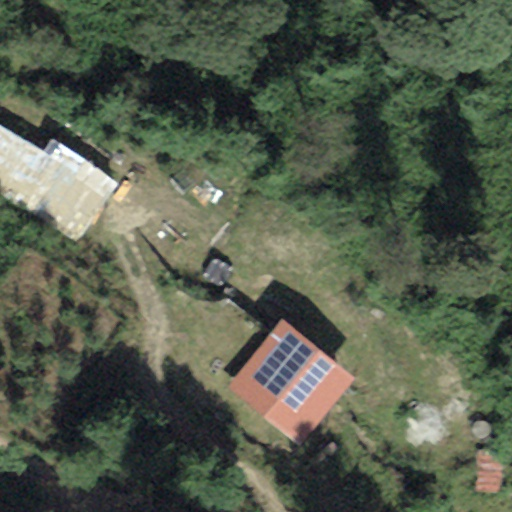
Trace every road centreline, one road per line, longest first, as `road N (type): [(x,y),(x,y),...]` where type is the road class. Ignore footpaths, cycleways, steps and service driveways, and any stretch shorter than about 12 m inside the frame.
road 1 (track): [(271,511),(160,414),(150,381),(155,327),(113,228),(116,200)]
road 2 (track): [(0,455),(166,511)]
